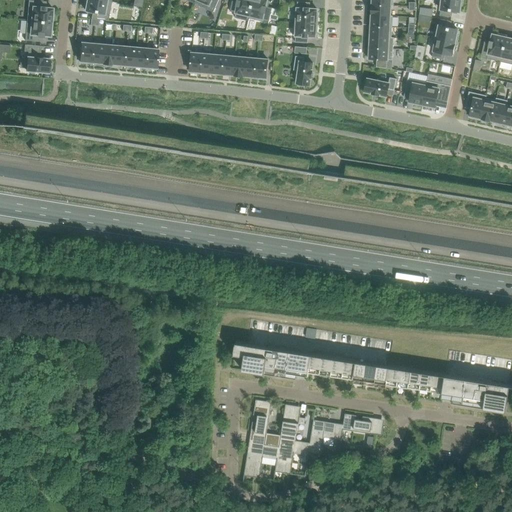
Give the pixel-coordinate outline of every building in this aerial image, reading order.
[(29,0),(28,0),(27,20),(52,22),(52,21),(53,22),(54,15),(52,15),(53,8),(46,8),(46,2),(29,0)] [(85,0),(84,4),(86,5),(85,10),(92,12),(91,19),(108,20),(111,2),(101,0),(85,0)] [(196,0),(195,4),(213,12),(218,0),(196,0)] [(232,0),(230,11),(236,13),(235,17),(249,21),(250,18),(249,18),(253,0),(232,0)] [(253,0),(249,18),(250,18),(269,23),(272,8),(266,6),(267,0),(253,0)] [(441,0),(440,16),(451,17),(452,11),(460,12),(461,6),(462,6),(463,0),(441,0)] [(295,8),(294,22),(318,23),(319,13),(317,13),(317,9),(310,9),(310,8),(310,3),(298,2),(297,8),(295,8)] [(372,5),(372,14),(372,15),(390,16),(390,15),(391,6),(391,5),(372,4),(372,5)] [(372,15),(371,26),(392,27),(393,16),(390,15),(390,16),(372,15)] [(440,19),(436,38),(455,42),(457,42),(459,35),(457,35),(458,29),(450,28),(452,22),(440,19)] [(27,20),(25,40),(42,42),(43,36),(50,36),(52,22),(27,20)] [(294,22),(293,36),(296,36),(295,42),(308,43),(308,38),(309,38),(309,37),(316,37),(316,34),(318,34),(318,23),(294,22)] [(369,30),(369,36),(371,36),(392,38),(392,37),(392,27),(371,26),(371,31),(369,30)] [(485,40),(481,57),(501,62),(506,37),(507,37),(507,35),(498,33),(497,35),(493,34),(491,41),(485,40)] [(371,36),(370,47),(393,49),(394,37),(392,37),(392,38),(371,36)] [(506,37),(501,62),(511,64),(511,38),(507,37),(506,37)] [(436,38),(432,57),(444,59),(445,53),(453,55),(453,54),(455,44),(455,42),(436,38)] [(81,44),(80,60),(80,61),(81,61),(81,63),(86,64),(86,62),(91,62),(92,44),(82,43),(81,44)] [(92,44),(91,62),(102,63),(103,45),(92,44)] [(25,45),(24,51),(28,51),(27,70),(33,71),(42,72),(48,72),(48,71),(50,71),(51,64),(49,64),(50,59),(43,58),(37,58),(37,52),(41,52),(41,46),(25,45)] [(103,45),(102,63),(112,64),(113,64),(114,46),(103,45)] [(114,46),(113,64),(123,65),(125,47),(114,46)] [(125,47),(123,65),(134,66),(136,48),(125,47)] [(368,52),(368,58),(369,58),(369,59),(370,59),(389,60),(393,60),(393,49),(370,47),(370,52),(368,52)] [(136,48),(134,66),(145,67),(147,49),(136,48)] [(147,49),(145,67),(150,68),(150,69),(155,70),(155,68),(156,68),(156,67),(158,51),(158,50),(147,49)] [(190,70),(190,71),(191,71),(191,73),(196,74),(197,72),(201,72),(203,54),(192,53),(192,54),(190,70)] [(203,54),(201,72),(212,73),(214,55),(203,54)] [(214,55),(212,73),(223,74),(225,56),(214,55)] [(225,56),(223,74),(234,75),(236,56),(225,56)] [(236,56),(234,75),(235,75),(244,76),(245,76),(247,57),(236,56)] [(296,56),(294,70),(299,71),(297,83),(298,83),(298,86),(305,87),(305,84),(309,85),(310,85),(311,78),(313,70),(314,63),(312,63),(304,62),(305,57),(296,56)] [(247,57),(245,76),(256,77),(257,58),(247,57)] [(257,58),(256,77),(260,78),(260,79),(266,80),(266,78),(267,78),(267,77),(268,60),(268,59),(257,58)] [(365,79),(364,86),(366,87),(365,91),(365,92),(387,96),(388,89),(394,90),(397,79),(390,77),(389,83),(368,78),(368,79),(368,80),(365,79)] [(408,79),(405,93),(411,94),(410,101),(410,102),(415,103),(414,104),(422,105),(427,83),(426,83),(408,79)] [(427,83),(422,105),(430,107),(430,106),(435,107),(435,106),(435,107),(437,100),(448,102),(451,86),(427,81),(426,83),(427,83)] [(469,91),(465,108),(471,109),(470,115),(470,116),(471,116),(470,118),(476,119),(476,117),(481,118),(486,98),(487,96),(469,91)] [(486,98),(481,118),(491,121),(496,100),(486,98)] [(496,100),(491,121),(502,123),(506,105),(507,105),(508,100),(496,98),(496,100)] [(506,105),(502,123),(511,125),(511,106),(507,105),(506,105)] [(248,342),(236,340),(234,352),(234,355),(235,355),(235,352),(245,354),(245,356),(242,370),(297,379),(298,374),(303,375),(307,375),(308,371),(311,352),(306,351),(248,342)] [(312,372),(313,367),(320,368),(323,354),(311,352),(308,371),(312,372)] [(324,374),(325,369),(332,370),(334,356),(323,354),(320,368),(320,373),(324,374)] [(335,376),(336,371),(343,372),(345,357),(334,356),(332,370),(331,375),(335,376)] [(346,377),(347,373),(354,374),(356,359),(345,357),(343,372),(342,377),(346,377)] [(356,359),(354,374),(353,383),(364,385),(368,361),(356,359)] [(378,363),(368,361),(364,385),(375,386),(378,363)] [(389,364),(378,363),(375,386),(386,388),(387,379),(390,364),(389,364)] [(400,366),(390,364),(387,379),(394,380),(393,385),(397,386),(398,381),(400,366)] [(412,368),(400,366),(398,381),(405,382),(405,387),(409,387),(409,382),(412,368)] [(420,389),(421,384),(423,370),(412,368),(409,382),(417,384),(416,388),(420,389)] [(431,391),(432,386),(434,372),(423,370),(421,384),(428,385),(427,390),(431,391)] [(434,372),(432,386),(439,387),(438,392),(443,393),(446,374),(446,373),(434,372)] [(506,412),(510,384),(509,384),(456,376),(451,375),(446,373),(446,374),(443,393),(443,398),(447,398),(452,399),(451,403),(506,412)] [(253,421),(251,431),(262,433),(261,443),(265,444),(279,446),(281,438),(281,435),(267,433),(272,402),(256,399),(254,415),(258,415),(257,422),(253,421)] [(286,404),(281,438),(296,440),(300,417),(294,416),(296,405),(286,404)] [(342,435),(341,440),(342,440),(343,429),(382,435),(383,430),(372,428),(373,418),(363,416),(363,420),(356,419),(357,415),(345,413),(344,424),(342,435)] [(311,443),(310,451),(315,452),(323,453),(324,444),(325,437),(334,439),(341,440),(342,435),(344,424),(337,423),(314,419),(310,442),(311,443)] [(277,458),(275,471),(276,471),(285,473),(287,462),(293,463),(294,452),(308,454),(309,454),(310,451),(311,443),(310,442),(296,440),(281,438),(279,446),(277,458)] [(250,442),(244,475),(245,475),(253,477),(254,477),(256,466),(262,467),(264,456),(277,458),(279,446),(265,444),(261,443),(250,442)]
